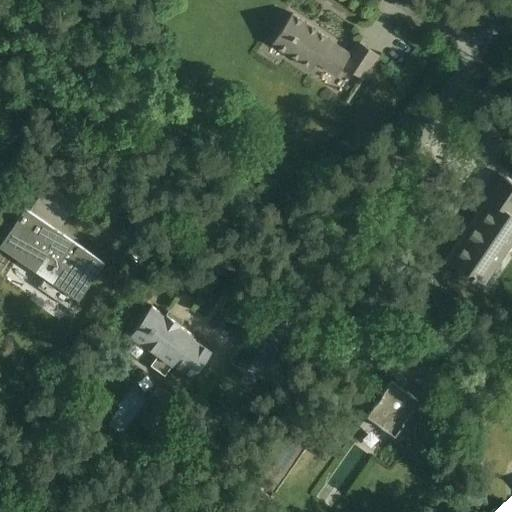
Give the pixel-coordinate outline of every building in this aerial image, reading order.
[(273,41),(341,86),(362,55),(294,9),(273,41)] [(451,262),(487,286),(511,246),(511,182),(506,178),(451,262)] [(83,299),(109,262),(32,208),(6,246),(83,299)] [(133,335),(196,378),(216,349),(153,306),(133,335)] [(371,414),(401,435),(425,400),(414,393),(432,368),(387,337),(371,361),(395,378),(371,414)]
